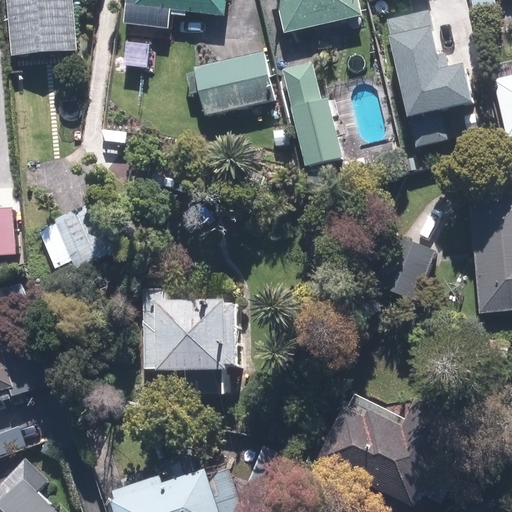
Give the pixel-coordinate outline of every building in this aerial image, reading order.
[(80,51),(75,0),(11,0),(16,57),(80,51)] [(141,0),(140,6),(225,16),(227,0),(141,0)] [(280,0),(289,33),(363,14),(358,0),(280,0)] [(452,85),(474,80),(471,67),(479,65),(468,19),(439,26),(452,85)] [(151,45),(128,43),(126,66),(149,68),(151,45)] [(201,66),(211,114),(273,101),(263,52),(201,66)] [(314,66),(287,72),(308,164),(343,156),(329,99),(322,101),(314,66)] [(511,77),(497,80),(510,137),(511,136),(511,77)] [(511,195),(474,199),(484,312),(511,309),(511,195)] [(102,204),(59,222),(77,264),(120,246),(102,204)] [(0,216),(0,254),(18,253),(15,215),(0,216)] [(420,294),(438,252),(418,244),(400,286),(420,294)] [(146,303),(148,369),(240,366),(238,303),(231,303),(231,300),(146,303)] [(0,401),(60,382),(47,341),(16,351),(1,307),(0,306),(0,401)] [(350,406),(324,459),(418,506),(460,420),(420,400),(406,427),(372,410),(369,416),(350,406)] [(23,424),(0,432),(0,456),(31,445),(23,424)] [(284,450),(263,444),(252,482),(273,488),(284,450)] [(0,511),(59,511),(38,491),(50,479),(30,459),(0,489),(0,511)] [(117,502),(119,511),(224,511),(212,471),(169,485),(165,476),(120,490),(123,500),(117,502)]
